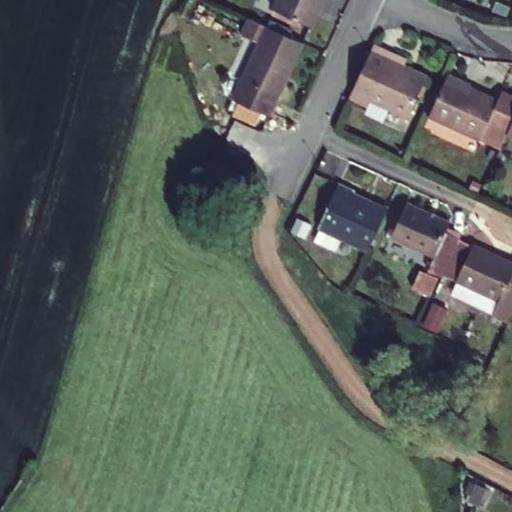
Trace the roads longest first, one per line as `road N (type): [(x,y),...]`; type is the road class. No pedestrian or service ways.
road 1 (residential): [(375,0),(309,134),(492,217)]
road 2 (residential): [(401,0),(465,40),(511,43)]
